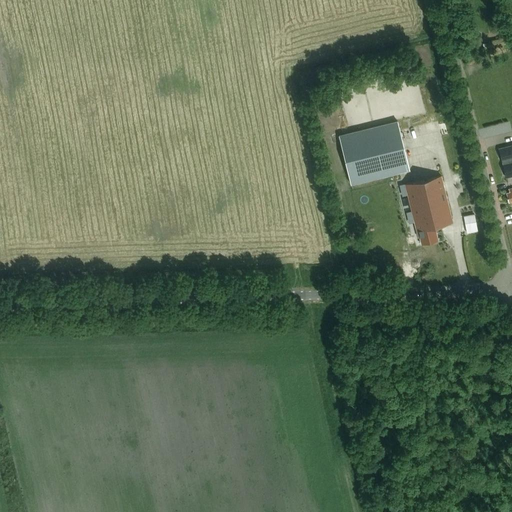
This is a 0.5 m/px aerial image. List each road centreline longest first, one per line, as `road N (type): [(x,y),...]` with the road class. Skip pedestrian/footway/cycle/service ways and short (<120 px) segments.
road 1 (unclassified): [(0,303),(510,290)]
road 2 (unclassified): [(510,290),(441,0)]
